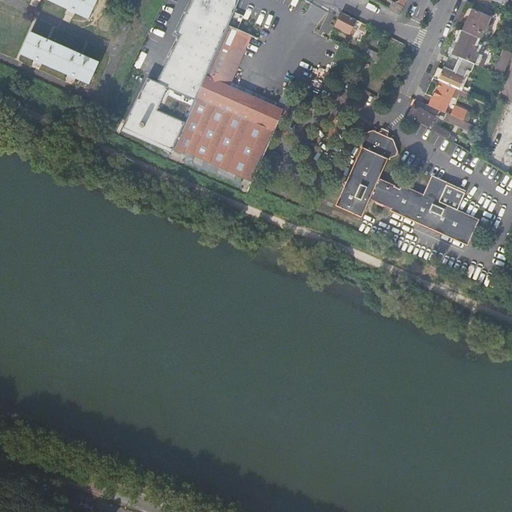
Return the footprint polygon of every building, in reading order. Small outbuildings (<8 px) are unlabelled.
[(51,0),(68,8),(75,11),(88,17),(96,0),(51,0)] [(204,0),(199,11),(251,35),(258,38),(268,16),(274,0),(204,0)] [(274,0),(268,16),(284,24),(294,0),(274,0)] [(389,7),(400,13),(404,6),(406,0),(399,0),(398,3),(392,1),(389,7)] [(477,36),(480,37),(483,31),(487,32),(491,24),(487,22),(497,1),(495,0),(476,0),(471,13),(463,30),(477,36)] [(186,152),(253,181),(285,110),(230,85),(232,80),(228,78),(240,51),(244,52),(251,35),(199,11),(185,5),(162,59),(176,64),(170,77),(156,71),(142,104),(130,131),(183,154),(184,151),(186,152)] [(342,12),(335,26),(349,33),(350,32),(353,33),(355,29),(352,27),(356,19),(342,12)] [(366,31),(369,25),(362,22),(359,27),(366,31)] [(452,53),(462,57),(474,62),(482,66),(486,58),(470,51),(477,36),(463,30),(456,26),(452,35),(459,38),(457,43),(454,42),(451,48),(454,49),(452,53)] [(68,74),(75,77),(89,83),(98,62),(31,32),(22,53),(35,59),(42,62),(68,74)] [(342,63),(307,43),(302,53),(336,73),(342,63)] [(367,47),(363,55),(377,62),(381,54),(367,47)] [(494,71),(503,75),(508,63),(511,53),(511,51),(507,49),(504,48),(494,71)] [(438,66),(433,76),(437,78),(440,80),(455,86),(459,88),(464,77),(467,79),(474,62),(462,57),(455,73),(442,68),(438,66)] [(133,62),(117,94),(131,100),(145,67),(133,62)] [(131,100),(132,100),(142,104),(156,71),(145,67),(131,100)] [(356,74),(368,80),(371,73),(359,67),(356,74)] [(440,80),(430,104),(444,111),(453,91),(455,86),(440,80)] [(466,84),(463,89),(470,92),(472,87),(466,84)] [(455,86),(453,91),(467,97),(469,93),(459,88),(455,86)] [(283,97),(289,100),(293,90),(287,88),(283,97)] [(117,94),(104,120),(121,127),(132,100),(131,100),(117,94)] [(132,100),(121,127),(130,131),(142,104),(132,100)] [(450,114),(463,119),(467,109),(455,104),(450,114)] [(407,115),(429,127),(432,122),(434,117),(412,105),(407,115)] [(450,114),(446,112),(444,117),(471,131),(474,124),(463,119),(450,114)] [(429,127),(471,152),(473,147),(432,122),(429,127)] [(337,202),(353,209),(387,133),(381,130),(377,131),(376,128),(358,134),(362,147),(337,202)] [(387,133),(353,209),(361,212),(369,194),(392,204),(391,207),(422,221),(421,224),(429,227),(430,225),(468,242),(478,220),(457,210),(465,192),(443,182),(443,181),(432,176),(424,194),(402,184),(401,187),(396,185),(396,183),(378,175),(386,158),(399,153),(392,135),(389,136),(387,134),(387,133)]
